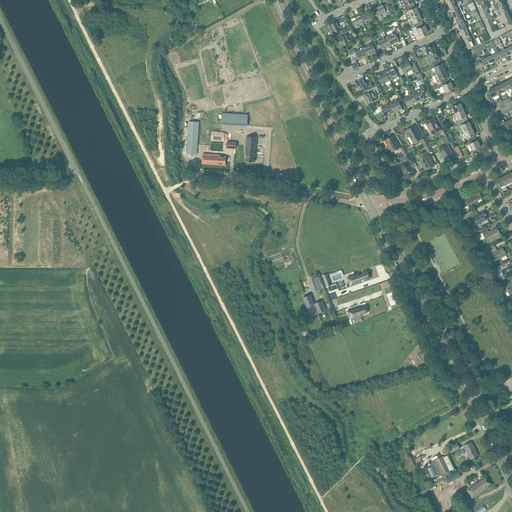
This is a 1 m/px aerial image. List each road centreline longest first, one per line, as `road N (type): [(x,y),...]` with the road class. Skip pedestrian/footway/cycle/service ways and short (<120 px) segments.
road 1 (tertiary): [(511,488),(369,202)]
road 2 (tertiary): [(369,202),(273,0)]
road 3 (residential): [(182,183),(228,180),(369,202)]
road 4 (residential): [(75,169),(0,20)]
